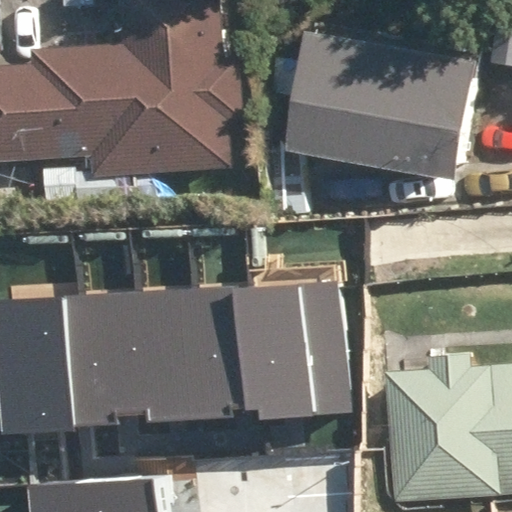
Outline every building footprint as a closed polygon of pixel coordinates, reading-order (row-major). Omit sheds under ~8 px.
[(0,164),(91,160),(92,179),(232,173),(230,124),(242,124),(239,64),(221,65),(217,0),(120,0),(123,48),(32,53),(32,68),(0,68),(0,164)] [(301,36),(280,155),(455,184),(476,66),(301,36)] [(43,173),(44,195),(76,194),(77,172),(43,173)] [(285,178),(288,208),(308,205),(304,176),(285,178)] [(396,368),(405,498),(511,490),(511,360),(484,363),(483,350),(444,353),(444,365),(396,368)]
